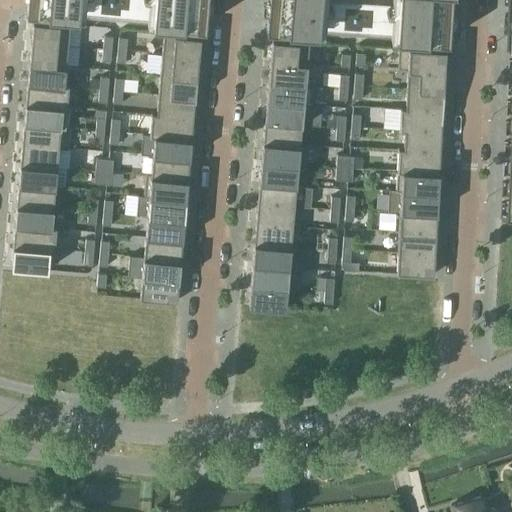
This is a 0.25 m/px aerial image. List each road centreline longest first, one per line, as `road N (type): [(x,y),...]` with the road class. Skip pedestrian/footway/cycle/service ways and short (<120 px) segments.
road 1 (residential): [(197,437),(232,0)]
road 2 (residential): [(458,389),(478,0)]
road 3 (unclassified): [(458,389),(311,426),(197,437)]
road 4 (unclassified): [(197,437),(74,425),(0,407)]
